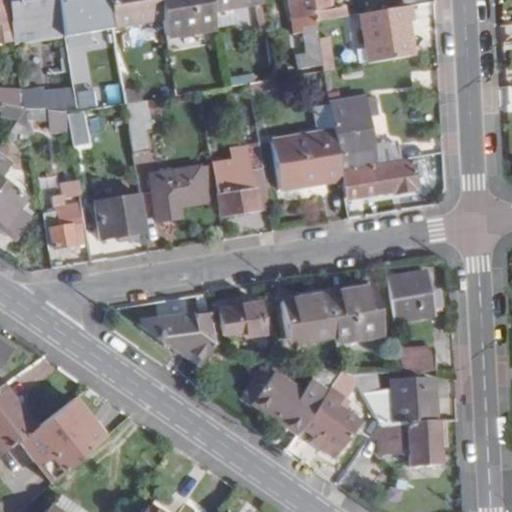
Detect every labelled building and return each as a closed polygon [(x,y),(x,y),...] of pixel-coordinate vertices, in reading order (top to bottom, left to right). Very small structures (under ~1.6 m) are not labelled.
[(0,0),(0,40),(13,38),(7,0),(0,0)] [(14,45),(64,36),(59,4),(58,0),(7,0),(13,38),(14,40),(14,45)] [(64,36),(72,90),(76,111),(96,109),(126,105),(123,86),(91,92),(87,70),(90,69),(85,36),(81,37),(78,21),(82,20),(78,0),(59,4),(64,36)] [(108,0),(113,26),(163,18),(159,0),(108,0)] [(216,30),(212,11),(210,0),(159,0),(163,18),(166,39),(216,30)] [(210,0),(212,11),(262,3),(261,0),(210,0)] [(316,22),(335,19),(333,9),(331,0),(289,0),(295,33),(302,32),(306,55),(297,56),(298,66),(322,63),(319,42),(316,22)] [(414,23),(411,6),(361,15),(369,64),(415,57),(409,23),(414,23)] [(333,9),(335,19),(347,17),(346,7),(333,9)] [(330,40),(319,42),(324,71),(335,69),(330,40)] [(338,88),(336,69),(335,69),(324,71),(327,90),(338,88)] [(249,83),(253,103),(267,101),(264,88),(274,86),(273,79),(249,83)] [(76,111),(72,90),(22,95),(23,97),(25,111),(66,111),(76,111)] [(25,111),(23,97),(0,92),(0,104),(2,105),(24,110),(25,111)] [(329,104),(334,132),(340,170),(372,165),(401,160),(398,140),(372,144),(367,118),(380,116),(377,97),(329,104)] [(148,151),(144,128),(152,127),(148,101),(126,105),(134,152),(148,151)] [(309,106),(312,129),(326,127),(323,104),(309,106)] [(20,115),(24,110),(2,105),(2,112),(20,115)] [(66,111),(70,131),(72,148),(102,142),(96,109),(76,111),(66,111)] [(28,127),(27,121),(25,111),(24,110),(20,115),(16,122),(28,127)] [(70,131),(66,111),(25,111),(27,121),(52,121),(54,134),(70,131)] [(280,190),(341,180),(340,170),(334,132),(272,142),(280,190)] [(211,167),(217,202),(220,217),(271,209),(261,147),(247,149),(248,160),(211,167)] [(0,222),(7,227),(19,210),(26,199),(1,181),(13,162),(0,153),(0,222)] [(372,168),(372,165),(340,170),(341,180),(345,200),(392,192),(393,195),(417,191),(413,161),(372,168)] [(217,202),(211,167),(201,168),(206,203),(217,202)] [(158,225),(180,221),(178,208),(206,203),(201,168),(150,176),(158,225)] [(84,244),(76,197),(80,197),(78,183),(59,185),(61,198),(52,199),(55,215),(43,217),(49,250),(84,244)] [(100,240),(147,232),(141,197),(94,204),(100,240)] [(19,210),(7,227),(0,222),(0,231),(17,242),(32,219),(19,210)] [(443,309),(439,290),(430,291),(427,274),(385,281),(393,325),(434,317),(433,311),(443,309)] [(324,295),(334,339),(335,347),(382,339),(372,287),(324,295)] [(288,346),(334,339),(324,295),(324,294),(280,301),(288,346)] [(262,339),(257,306),(215,312),(220,338),(241,335),(243,343),(262,339)] [(189,358),(202,366),(214,347),(209,316),(189,318),(188,317),(157,320),(153,339),(186,363),(189,358)] [(153,339),(157,320),(136,323),(136,327),(153,339)] [(332,361),(330,349),(308,352),(309,364),(332,361)] [(436,372),(434,349),(397,350),(401,374),(436,372)] [(330,390),(333,387),(341,376),(319,371),(313,379),(330,390)] [(255,406),(298,437),(301,432),(327,395),(328,394),(313,383),(304,395),(276,376),(255,406)] [(341,393),(350,377),(341,376),(333,387),(341,393)] [(378,426),(437,423),(433,380),(387,383),(388,390),(380,392),(375,376),(350,377),(378,426)] [(5,391),(0,394),(0,455),(35,429),(5,391)] [(364,421),(327,395),(301,432),(338,458),(364,421)] [(88,438),(65,409),(36,432),(58,461),(88,438)] [(438,423),(437,423),(378,426),(378,442),(391,442),(392,470),(441,467),(438,423)]
